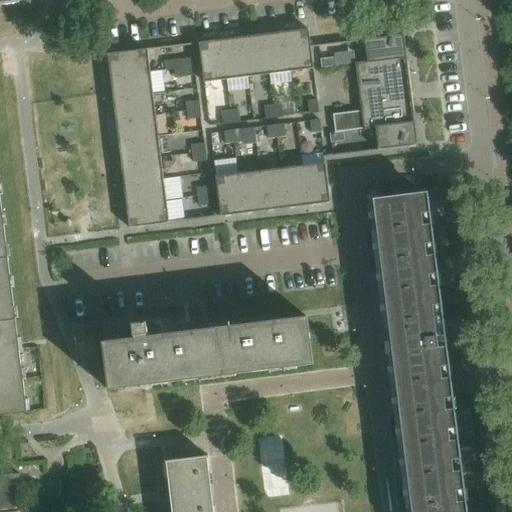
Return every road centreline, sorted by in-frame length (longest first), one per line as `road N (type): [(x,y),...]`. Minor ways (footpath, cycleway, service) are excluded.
road 1 (residential): [(358,251),(70,286)]
road 2 (residential): [(391,511),(358,251)]
road 3 (residential): [(358,251),(348,174),(484,158)]
road 4 (residential): [(484,158),(511,361)]
road 5 (residential): [(464,0),(484,158)]
